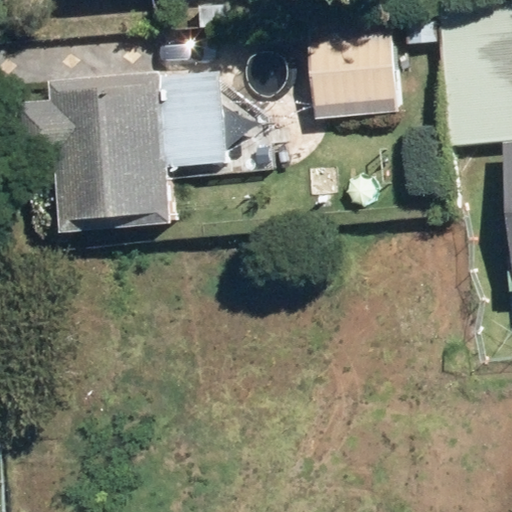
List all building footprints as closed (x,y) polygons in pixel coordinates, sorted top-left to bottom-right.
[(511,141),(511,150),(511,5),(443,11),(454,146),(511,141)] [(312,38),(318,118),(404,112),(404,108),(448,105),(442,24),(396,27),(396,32),(312,38)] [(63,157),(69,231),(183,221),(178,166),(234,161),(227,71),(166,77),(166,70),(55,80),(56,98),(23,100),(28,160),(63,157)] [(346,282),(324,362),(365,373),(387,294),(346,282)] [(205,511),(224,442),(166,427),(174,394),(119,379),(111,410),(83,402),(53,511),(205,511)] [(318,511),(408,511),(361,496),(356,511),(323,499),(318,511)]
